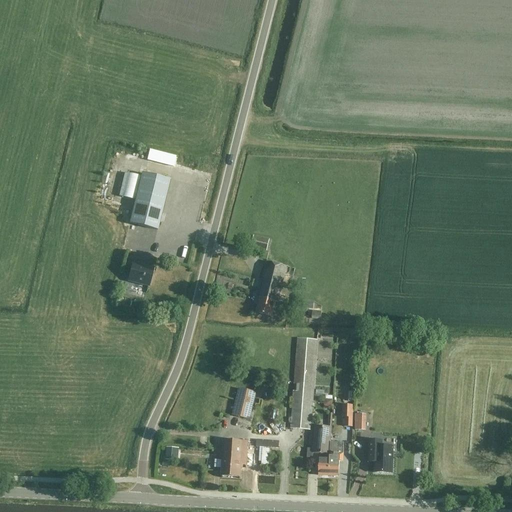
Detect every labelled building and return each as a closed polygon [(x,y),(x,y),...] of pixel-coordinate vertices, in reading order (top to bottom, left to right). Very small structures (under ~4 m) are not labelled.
[(142,174),(129,223),(157,230),(169,180),(142,174)] [(253,236),(251,246),(267,250),(269,240),(253,236)] [(260,287),(262,288),(256,314),(272,317),(275,303),(277,303),(286,267),(267,262),(260,287)] [(132,263),(128,281),(149,287),(154,268),(132,263)] [(121,301),(126,283),(121,282),(116,300),(121,301)] [(312,312),(312,319),(321,320),(321,312),(312,312)] [(426,337),(412,336),(411,345),(425,346),(426,337)] [(311,431),(318,340),(297,339),(294,385),(297,385),(297,392),(293,391),(290,429),(311,431)] [(255,393),(239,389),(233,416),(249,419),(255,393)] [(363,431),(364,415),(356,415),(355,431),(363,431)] [(319,476),(329,476),(330,443),(331,428),(314,427),(313,453),(321,454),(321,461),(319,461),(319,476)] [(222,440),(222,448),(233,449),(233,456),(230,456),(230,467),(230,469),(241,469),(246,469),(247,442),(222,440)] [(382,447),(382,441),(369,441),(368,462),(369,462),(375,463),(375,473),(392,474),(393,447),(382,447)] [(330,443),(329,476),(339,477),(339,462),(343,462),(344,443),(330,443)] [(167,447),(167,458),(179,458),(179,447),(167,447)] [(240,478),(241,469),(230,469),(230,467),(230,456),(233,456),(233,449),(222,448),(221,460),(222,460),(221,477),(240,478)]
